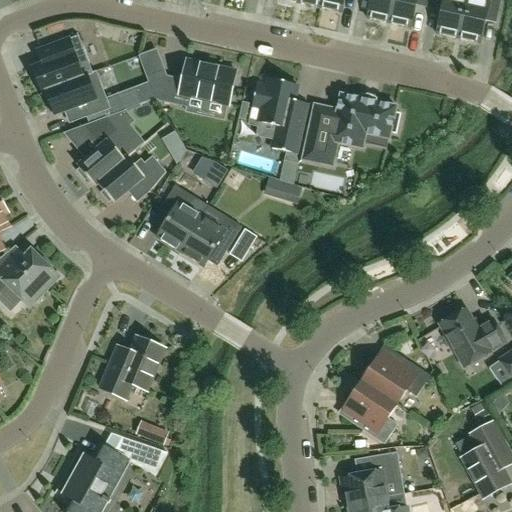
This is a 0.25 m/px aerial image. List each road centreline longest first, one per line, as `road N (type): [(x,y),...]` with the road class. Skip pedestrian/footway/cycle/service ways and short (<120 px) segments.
road 1 (residential): [(0,33),(48,11),(90,6),(462,89),(511,114)]
road 2 (residential): [(511,218),(443,277),(330,332),(299,371)]
road 3 (residential): [(299,371),(113,261)]
road 4 (residential): [(0,441),(41,406),(113,261)]
road 5 (residential): [(113,261),(51,205),(17,137)]
road 6 (residential): [(299,371),(289,407),(297,511)]
